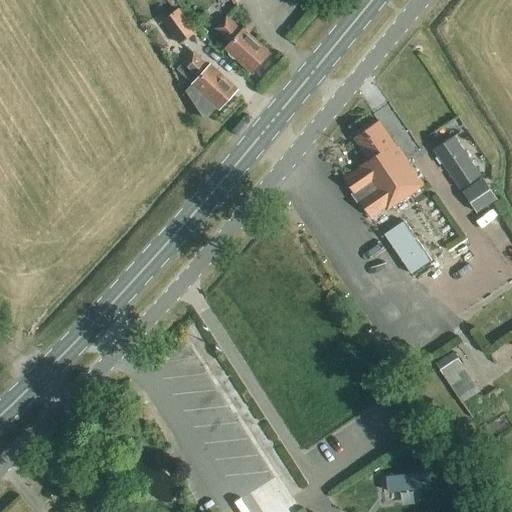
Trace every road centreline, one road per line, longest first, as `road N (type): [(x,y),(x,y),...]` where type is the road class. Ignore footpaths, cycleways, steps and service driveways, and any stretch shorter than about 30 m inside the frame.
road 1 (unclassified): [(120,348),(293,153)]
road 2 (primary): [(93,322),(264,130)]
road 3 (unclassified): [(340,97),(421,0)]
